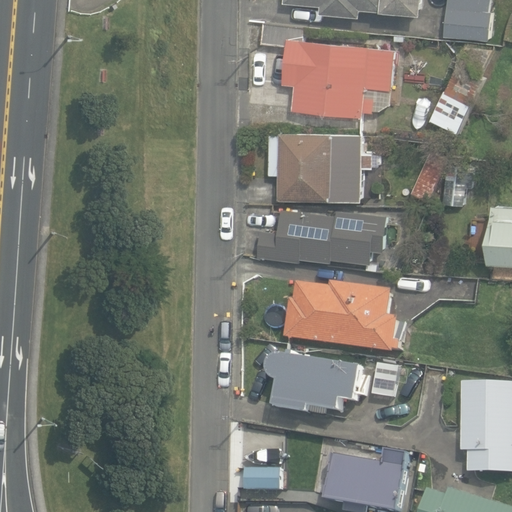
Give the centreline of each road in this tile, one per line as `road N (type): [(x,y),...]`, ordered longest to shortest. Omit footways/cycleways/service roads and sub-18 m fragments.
road 1 (residential): [(218,0),(207,511)]
road 2 (trunk): [(0,223),(16,0)]
road 3 (trunk): [(0,375),(19,511)]
